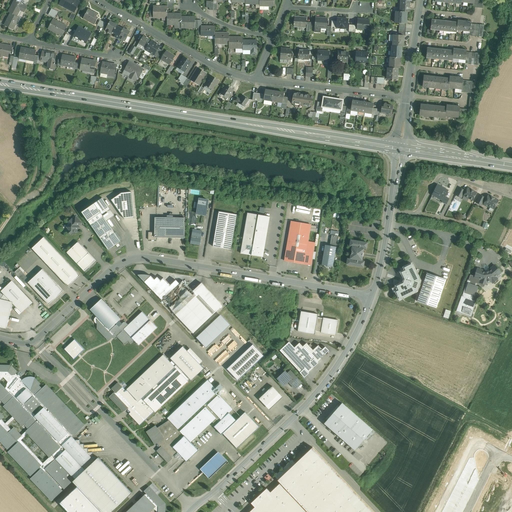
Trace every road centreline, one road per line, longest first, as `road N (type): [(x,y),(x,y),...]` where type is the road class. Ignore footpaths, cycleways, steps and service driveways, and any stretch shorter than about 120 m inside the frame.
road 1 (unclassified): [(0,338),(38,340),(117,263),(142,256),(373,295)]
road 2 (secondary): [(400,148),(0,83)]
road 3 (unclassified): [(189,511),(325,381),(373,295)]
road 4 (residential): [(97,0),(251,82)]
road 5 (residential): [(251,82),(407,96)]
road 6 (track): [(511,197),(445,175),(419,214),(391,211)]
road 7 (unclassified): [(379,270),(400,148)]
